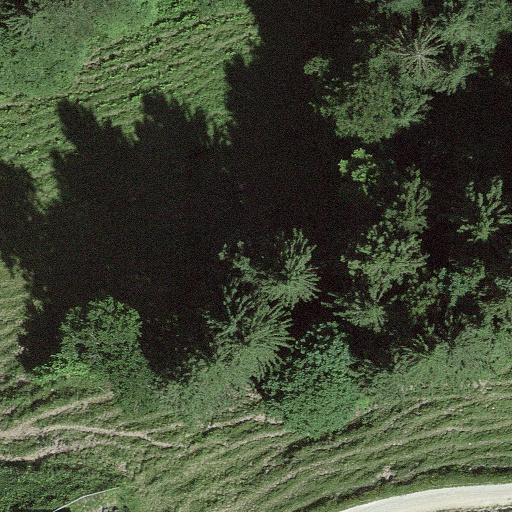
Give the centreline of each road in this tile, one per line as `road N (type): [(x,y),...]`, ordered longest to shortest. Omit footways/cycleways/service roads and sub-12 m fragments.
road 1 (track): [(368,511),(511,493)]
road 2 (track): [(108,0),(0,69)]
